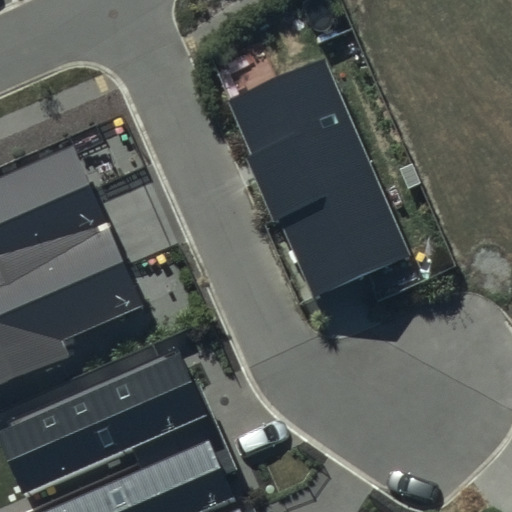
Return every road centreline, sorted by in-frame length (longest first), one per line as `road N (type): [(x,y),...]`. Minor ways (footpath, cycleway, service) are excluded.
road 1 (residential): [(123,4),(277,350),(302,378),(331,393),(446,417)]
road 2 (residential): [(123,4),(0,55)]
